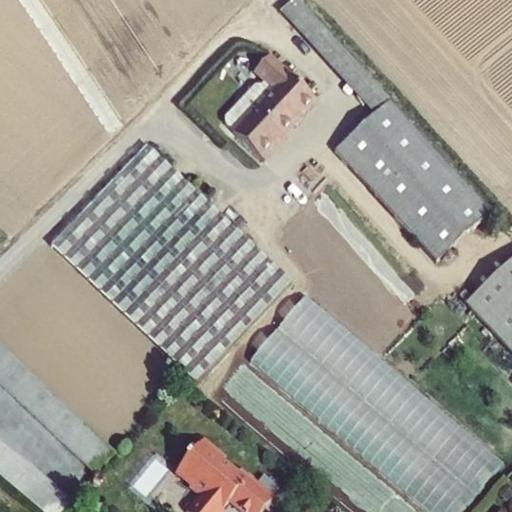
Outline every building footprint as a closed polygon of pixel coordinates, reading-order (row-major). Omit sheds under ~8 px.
[(375,116),(390,102),(294,1),(279,15),(375,116)] [(223,123),(231,131),(230,132),(263,162),(278,146),(275,143),(281,137),(315,102),(268,57),(255,71),(265,81),(261,84),(255,85),(223,117),(223,123)] [(375,116),(334,154),(438,263),(493,212),(476,193),(390,102),(375,116)] [(278,146),(285,140),(281,137),(275,143),(278,146)] [(292,284),(147,146),(51,246),(196,384),(292,284)] [(511,262),(468,303),(511,349),(511,262)] [(465,511),(503,468),(304,299),(249,363),(424,511),(465,511)] [(0,385),(94,477),(113,457),(0,346),(0,385)] [(203,442),(177,475),(191,487),(189,490),(201,499),(190,511),(219,511),(225,506),(229,505),(237,511),(265,511),(274,501),(272,499),(260,489),(240,473),(237,477),(222,464),(225,460),(203,442)] [(0,480),(0,481),(11,490),(21,499),(31,508),(36,511),(63,511),(70,505),(60,496),(49,487),(39,479),(28,469),(18,460),(8,451),(0,444),(0,480)] [(191,487),(177,475),(174,478),(189,490),(191,487)] [(278,491),(266,482),(260,489),(272,499),(278,491)] [(505,503),(511,495),(511,492),(507,488),(498,497),(505,503)] [(190,511),(201,499),(189,490),(187,492),(197,500),(186,511),(190,511)]
